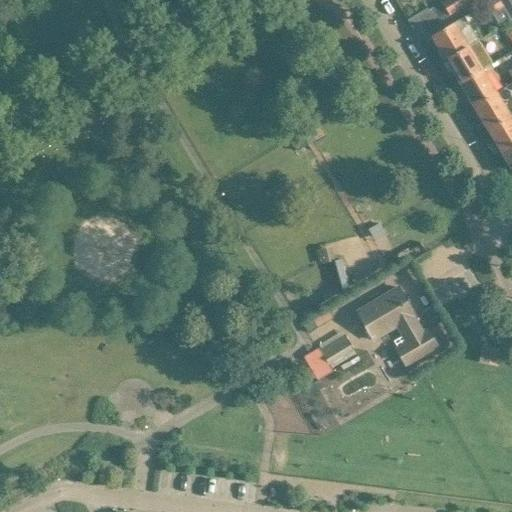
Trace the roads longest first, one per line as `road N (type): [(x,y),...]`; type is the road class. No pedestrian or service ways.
road 1 (residential): [(498,220),(365,0)]
road 2 (residential): [(26,511),(56,495),(217,511)]
